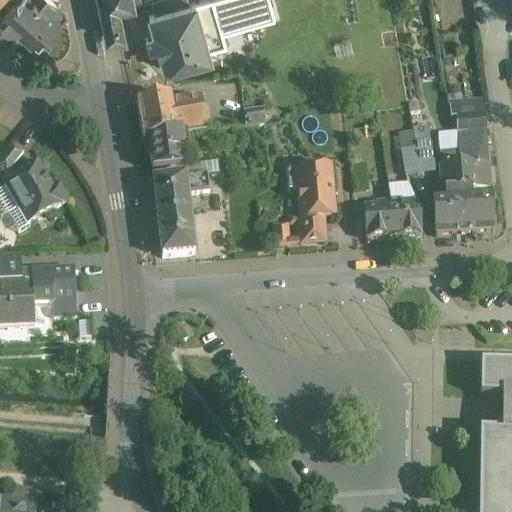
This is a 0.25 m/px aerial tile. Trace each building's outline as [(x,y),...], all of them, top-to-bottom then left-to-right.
[(22,0),(17,7),(13,4),(10,8),(1,18),(32,46),(43,33),(49,38),(67,16),(65,10),(57,3),(56,3),(52,0),(22,0)] [(98,0),(107,39),(124,36),(119,9),(134,6),(132,0),(98,0)] [(209,0),(194,3),(207,50),(223,46),(219,33),(209,0)] [(209,0),(219,33),(271,18),(266,0),(209,0)] [(4,3),(0,7),(0,16),(1,18),(10,8),(4,3)] [(194,3),(145,16),(163,76),(210,62),(207,50),(194,3)] [(156,102),(151,103),(151,104),(136,106),(143,144),(176,137),(171,106),(170,100),(156,103),(156,102)] [(199,100),(171,106),(176,137),(177,139),(191,137),(205,136),(201,117),(202,117),(199,100)] [(482,103),(449,106),(450,120),(455,119),(484,117),(482,103)] [(418,105),(408,106),(410,116),(420,114),(418,105)] [(484,117),(455,119),(456,134),(485,131),(484,117)] [(263,118),(243,120),(244,130),(264,127),(263,118)] [(427,130),(412,133),(415,151),(430,149),(427,130)] [(485,131),(456,134),(457,153),(464,238),(493,235),(485,131)] [(414,147),(412,133),(399,135),(401,149),(414,147)] [(176,137),(143,144),(145,155),(148,158),(149,158),(151,174),(183,170),(182,157),(193,156),(191,137),(177,139),(176,137)] [(12,147),(0,163),(0,172),(6,177),(23,155),(12,147)] [(430,149),(415,151),(420,177),(435,174),(430,149)] [(415,151),(401,154),(405,179),(420,177),(415,151)] [(457,153),(439,155),(442,194),(445,194),(446,202),(432,203),(435,240),(464,238),(457,153)] [(36,165),(3,184),(19,212),(20,215),(25,212),(32,225),(66,205),(58,190),(52,194),(36,165)] [(365,167),(351,168),(353,194),(367,193),(365,167)] [(331,170),(303,172),(301,170),(288,171),(286,173),(288,193),(290,195),(296,194),(299,222),(289,223),(289,229),(313,227),(313,222),(335,220),(331,170)] [(207,178),(184,181),(185,187),(191,186),(192,197),(209,195),(207,178)] [(184,181),(152,184),(161,261),(194,259),(185,187),(184,181)] [(407,187),(387,189),(390,206),(393,243),(421,241),(418,209),(416,209),(408,190),(407,187)] [(384,212),(362,214),(364,245),(393,243),(390,206),(384,207),(384,212)] [(20,215),(19,212),(11,216),(9,221),(14,229),(16,234),(21,234),(26,231),(28,227),(32,225),(25,212),(20,215)] [(313,227),(289,229),(291,229),(292,243),(290,243),(291,251),(315,249),(313,227)] [(289,230),(274,231),(276,252),(291,251),(290,243),(292,243),(291,229),(289,229),(289,230)] [(10,260),(0,260),(0,273),(10,274),(10,260)] [(11,286),(10,274),(0,273),(0,330),(33,329),(33,311),(51,310),(75,309),(73,273),(30,275),(30,285),(11,286)] [(75,309),(51,310),(52,323),(76,322),(75,309)] [(511,511),(511,370),(479,370),(479,402),(509,403),(508,438),(478,438),(478,455),(479,455),(477,511),(511,511)] [(36,496),(18,492),(9,492),(7,504),(35,508),(36,496)] [(7,504),(0,503),(0,511),(34,511),(35,508),(7,504)]
